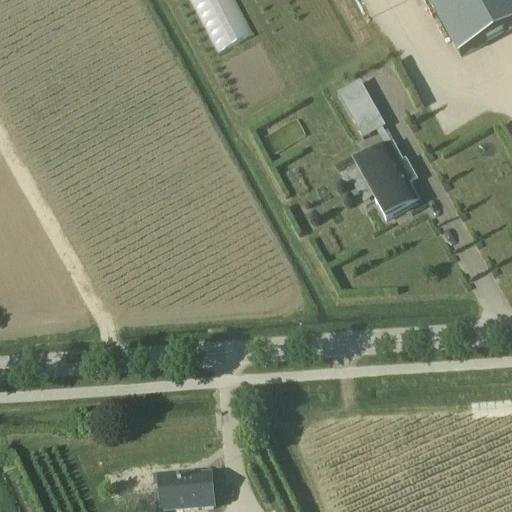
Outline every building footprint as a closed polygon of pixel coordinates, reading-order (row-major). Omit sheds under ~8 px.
[(232,0),(187,0),(215,57),(252,39),(232,0)] [(511,0),(425,0),(458,60),(511,30),(511,0)] [(351,119),(364,141),(385,129),(372,107),(351,119)] [(386,223),(418,206),(408,188),(413,185),(406,173),(409,171),(406,165),(397,170),(387,152),(361,166),(380,201),(375,204),(386,223)] [(188,475),(162,477),(164,511),(193,511),(214,510),(211,477),(189,479),(188,475)]
